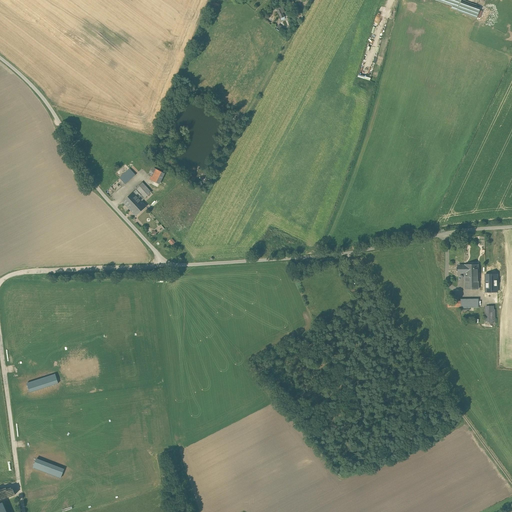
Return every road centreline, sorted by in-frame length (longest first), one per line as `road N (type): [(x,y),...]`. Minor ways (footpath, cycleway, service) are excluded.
road 1 (unclassified): [(511,228),(316,259),(164,266),(91,188),(55,114),(0,57)]
road 2 (track): [(350,252),(511,479)]
road 3 (track): [(0,337),(23,511)]
road 4 (track): [(164,266),(22,271),(0,279)]
